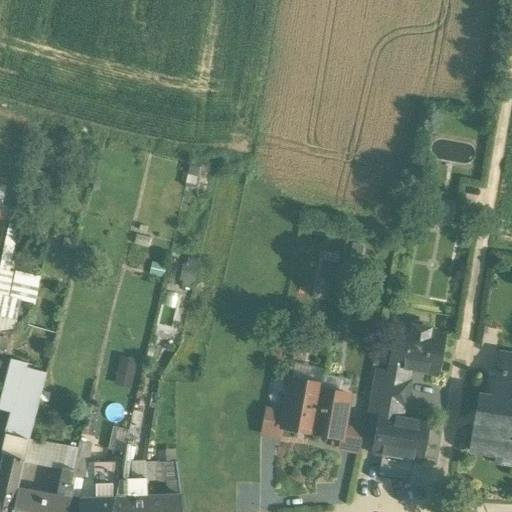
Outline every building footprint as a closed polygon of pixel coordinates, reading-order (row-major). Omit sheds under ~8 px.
[(452,204),(432,200),(428,221),(448,225),(452,204)] [(9,224),(0,266),(0,331),(13,329),(18,300),(20,293),(23,294),(27,276),(11,272),(21,226),(9,224)] [(193,284),(195,265),(169,262),(167,281),(193,284)] [(410,329),(393,326),(386,366),(387,366),(385,377),(406,381),(408,370),(436,375),(444,336),(428,333),(429,329),(411,325),(410,329)] [(511,357),(500,356),(497,373),(502,374),(502,378),(511,379),(511,357)] [(115,373),(131,377),(135,360),(119,357),(115,373)] [(27,363),(11,360),(0,407),(0,410),(15,414),(25,369),(27,363)] [(15,414),(34,419),(45,374),(25,369),(15,414)] [(385,377),(372,375),(367,400),(402,406),(404,407),(409,382),(385,377)] [(511,379),(504,378),(500,402),(484,399),(481,414),(485,415),(483,427),(475,425),(470,452),(498,457),(497,464),(511,465),(511,379)] [(319,386),(289,380),(284,407),(283,411),(280,428),(281,428),(310,434),(318,391),(319,386)] [(348,396),(318,391),(310,434),(339,439),(340,439),(343,423),(348,396)] [(264,408),(283,411),(284,407),(265,403),(264,408)] [(429,423),(399,417),(402,406),(380,403),(378,413),(377,413),(370,454),(382,457),(378,474),(407,479),(411,462),(421,463),(429,423)] [(280,428),(283,411),(264,408),(259,433),(279,437),(281,428),(280,428)] [(7,436),(28,441),(34,419),(15,414),(0,410),(0,422),(10,425),(7,436)] [(362,426),(343,423),(340,439),(339,439),(337,448),(358,451),(362,426)] [(0,465),(0,511),(11,511),(15,497),(16,492),(19,478),(28,441),(7,436),(0,465)] [(123,461),(122,464),(131,464),(135,447),(127,443),(123,461)] [(175,444),(161,444),(161,454),(175,454),(175,444)] [(78,511),(78,499),(80,499),(81,494),(92,449),(79,446),(76,458),(71,479),(66,502),(65,509),(64,511),(78,511)] [(22,468),(57,476),(71,479),(76,458),(27,448),(22,468)] [(175,462),(175,454),(161,454),(162,462),(175,462)] [(122,464),(123,461),(92,462),(93,493),(94,498),(115,498),(118,484),(122,464)] [(175,462),(162,462),(163,482),(177,481),(175,462)] [(145,496),(145,481),(138,481),(137,464),(131,464),(132,483),(118,484),(115,498),(145,496)] [(132,483),(131,464),(122,464),(118,484),(132,483)] [(57,476),(51,499),(62,501),(61,508),(65,509),(66,502),(71,479),(57,476)] [(43,483),(19,478),(16,492),(40,496),(43,483)] [(179,495),(177,481),(163,482),(163,484),(168,484),(168,495),(179,495)] [(43,504),(42,511),(60,511),(61,508),(62,501),(51,499),(49,499),(50,495),(45,494),(43,504)] [(168,495),(145,496),(145,511),(181,511),(179,495),(168,495)] [(145,511),(145,496),(115,498),(111,511),(145,511)] [(11,511),(64,511),(65,509),(61,508),(60,511),(42,511),(43,504),(15,497),(11,511)] [(80,499),(78,499),(78,511),(111,511),(115,498),(94,498),(80,499)]
